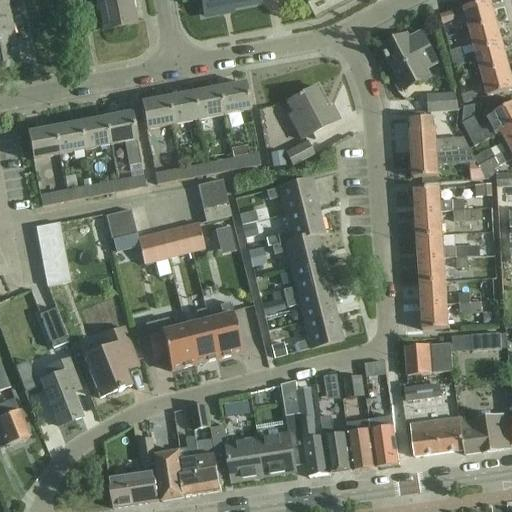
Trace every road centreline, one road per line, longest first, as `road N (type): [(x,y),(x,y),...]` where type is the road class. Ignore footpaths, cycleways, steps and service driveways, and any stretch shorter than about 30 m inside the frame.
road 1 (residential): [(39,511),(66,457),(130,414),(378,347),(384,318),(373,121),(340,34)]
road 2 (tertiary): [(511,470),(231,511)]
road 3 (residential): [(0,103),(176,68)]
road 4 (residential): [(176,68),(340,34)]
